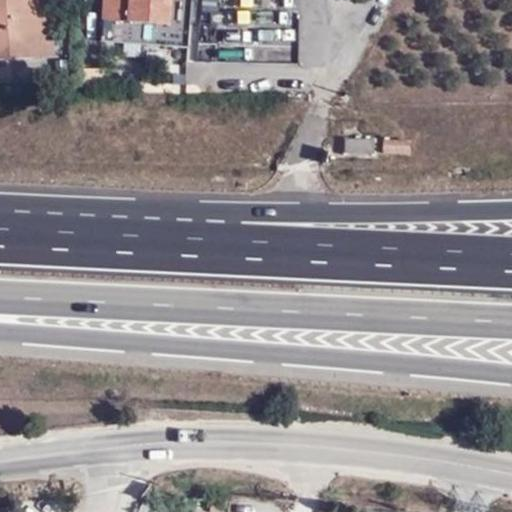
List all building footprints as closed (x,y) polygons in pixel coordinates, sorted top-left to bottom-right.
[(0,0),(0,61),(52,58),(47,0),(0,0)] [(103,0),(102,21),(170,27),(170,20),(185,22),(187,0),(103,0)] [(168,41),(170,27),(102,21),(100,35),(168,41)] [(370,137),(341,137),(340,151),(370,152),(370,137)] [(405,138),(379,137),(379,152),(405,153),(405,138)] [(195,511),(196,508),(141,502),(139,511),(195,511)]
